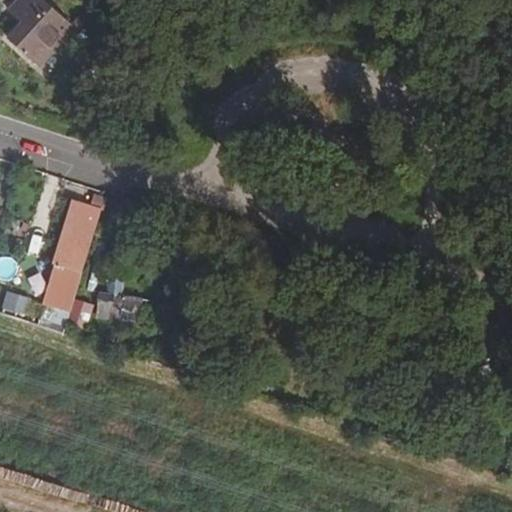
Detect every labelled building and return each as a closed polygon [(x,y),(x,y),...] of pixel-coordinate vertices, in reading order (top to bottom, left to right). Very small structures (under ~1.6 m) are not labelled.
[(14,43),(41,67),(76,28),(43,0),(22,0),(11,13),(27,28),(14,43)] [(62,313),(99,197),(90,195),(85,208),(72,203),(38,305),(48,308),(62,313)] [(3,292),(0,303),(0,310),(23,317),(28,299),(3,292)] [(109,319),(111,302),(95,301),(93,318),(109,319)] [(62,313),(48,308),(43,324),(56,328),(62,313)]
